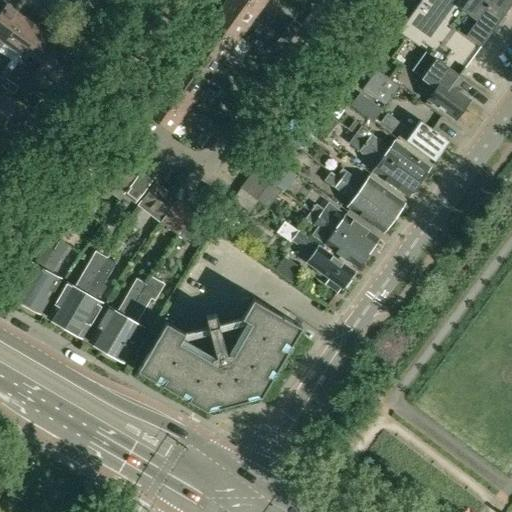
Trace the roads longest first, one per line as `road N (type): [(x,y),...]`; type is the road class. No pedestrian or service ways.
road 1 (tertiary): [(248,482),(511,112)]
road 2 (primary): [(248,482),(0,331)]
road 3 (primary): [(0,380),(220,511)]
